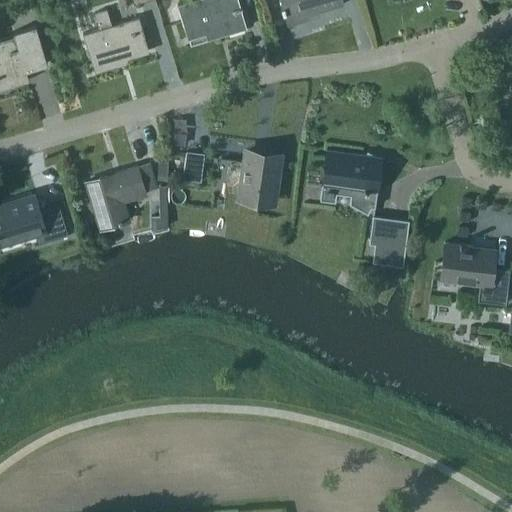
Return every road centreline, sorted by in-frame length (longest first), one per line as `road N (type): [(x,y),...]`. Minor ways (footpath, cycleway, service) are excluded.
road 1 (residential): [(432,44),(254,76),(0,152)]
road 2 (residential): [(432,44),(466,163),(477,176),(511,182)]
